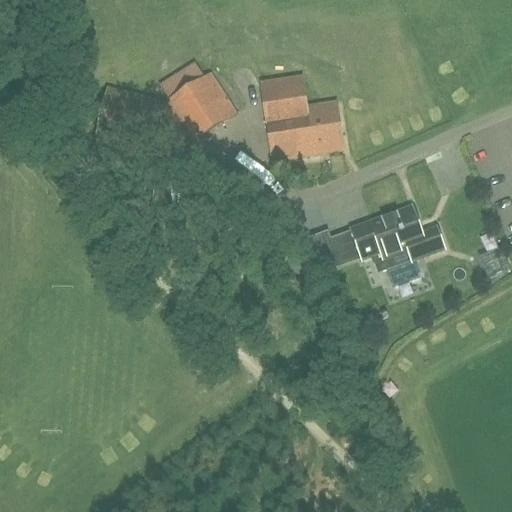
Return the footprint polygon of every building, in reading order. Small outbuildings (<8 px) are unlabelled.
[(199,58),(163,76),(171,91),(206,73),(199,58)] [(188,145),(236,114),(211,75),(163,107),(188,145)] [(301,78),(260,85),(272,163),(343,152),(336,104),(306,108),(301,78)] [(146,150),(157,102),(107,89),(95,137),(146,150)] [(193,186),(207,177),(198,163),(184,172),(193,186)] [(152,201),(177,204),(181,178),(156,174),(152,201)] [(352,234),(362,261),(369,258),(373,267),(374,267),(378,276),(386,273),(393,291),(422,281),(414,261),(443,251),(435,231),(420,237),(411,210),(351,232),(352,234)] [(489,240),(473,248),(484,272),(500,264),(489,240)]
